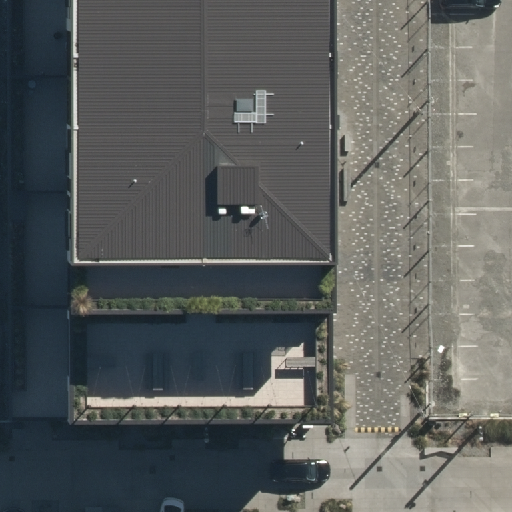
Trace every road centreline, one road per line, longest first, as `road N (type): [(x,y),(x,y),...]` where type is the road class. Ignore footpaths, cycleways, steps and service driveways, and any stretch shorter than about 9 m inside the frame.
road 1 (residential): [(375,0),(375,476)]
road 2 (residential): [(375,476),(0,478)]
road 3 (residential): [(511,475),(375,476)]
